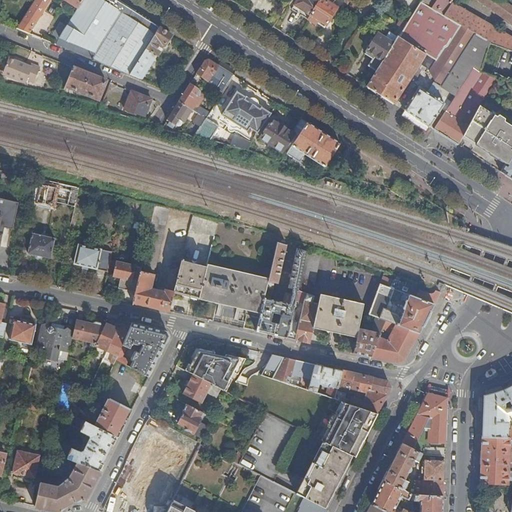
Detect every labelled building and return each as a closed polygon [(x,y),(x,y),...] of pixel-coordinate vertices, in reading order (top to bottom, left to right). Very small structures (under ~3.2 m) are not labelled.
[(51,0),(35,0),(17,29),(29,34),(51,0)] [(115,0),(82,0),(78,8),(67,26),(59,38),(96,53),(92,59),(129,75),(145,49),(159,28),(115,0)] [(298,0),(295,5),(311,15),(320,0),(298,0)] [(320,0),(311,15),(308,19),(315,24),(317,23),(324,28),(337,8),(332,5),(335,0),(320,0)] [(431,0),(427,6),(444,16),(452,4),(455,0),(431,0)] [(503,0),(478,0),(496,12),(511,23),(511,6),(503,0)] [(461,26),(444,16),(427,6),(421,2),(408,23),(407,24),(418,30),(446,46),(447,47),(461,26)] [(511,38),(489,26),(452,4),(444,16),(461,26),(490,43),(511,50),(511,38)] [(407,24),(408,23),(404,21),(403,23),(400,21),(397,26),(399,28),(403,30),(407,24)] [(60,22),(52,35),(58,39),(59,38),(67,26),(60,22)] [(410,44),(418,30),(407,24),(403,30),(399,36),(378,69),(367,87),(394,104),(419,63),(425,54),(410,44)] [(482,55),(490,43),(461,26),(447,47),(446,46),(430,70),(436,81),(441,84),(440,86),(451,93),(448,99),(452,102),(474,68),(482,55)] [(172,36),(159,28),(145,49),(156,56),(157,57),(165,45),(166,46),(172,36)] [(430,70),(446,46),(418,30),(410,44),(425,54),(419,63),(430,70)] [(370,64),(378,69),(399,36),(396,34),(394,36),(390,33),(386,39),(378,34),(365,54),(373,59),(370,64)] [(58,39),(55,44),(92,59),(96,53),(59,38),(58,39)] [(156,56),(145,49),(129,75),(142,79),(156,56)] [(480,72),(480,71),(485,57),(482,55),(474,68),(480,72)] [(39,70),(26,65),(9,58),(4,69),(8,71),(6,75),(21,82),(23,79),(27,80),(34,83),(39,70)] [(217,89),(222,92),(233,75),(209,59),(205,61),(196,74),(208,82),(214,73),(223,79),(217,89)] [(106,81),(73,68),(66,87),(99,100),(106,81)] [(495,77),(494,77),(480,71),(480,72),(474,68),(452,102),(447,110),(446,111),(469,126),(473,118),(495,77)] [(463,136),(505,164),(511,134),(511,77),(509,77),(508,78),(496,74),(494,77),(495,77),(473,118),(469,126),(463,136)] [(179,102),(192,110),(200,115),(205,119),(208,114),(197,107),(195,106),(200,97),(198,96),(201,93),(202,91),(190,84),(179,102)] [(211,85),(207,91),(218,99),(222,92),(217,89),(211,85)] [(434,130),(446,111),(447,110),(442,107),(444,103),(440,100),(443,95),(437,91),(433,97),(419,87),(404,110),(434,130)] [(151,99),(132,92),(124,110),(144,116),(146,113),(147,113),(149,107),(148,107),(151,99)] [(251,126),(259,131),(271,113),(262,107),(259,111),(244,101),(246,98),(237,92),(226,110),(234,115),(233,117),(249,128),(251,126)] [(203,98),(203,95),(201,93),(198,96),(200,97),(195,106),(197,107),(198,107),(203,98)] [(179,102),(167,120),(179,128),(183,122),(184,123),(192,110),(179,102)] [(434,130),(458,145),(463,136),(469,126),(446,111),(434,130)] [(200,127),(197,131),(212,136),(222,120),(209,112),(208,114),(205,119),(202,124),(200,127)] [(197,120),(202,124),(205,119),(200,115),(197,120)] [(299,137),(308,123),(301,118),(292,132),(273,119),(261,137),(283,152),(295,134),(299,137)] [(325,167),(341,144),(308,123),(299,137),(288,154),(301,162),(302,159),(305,161),(306,158),(304,156),(306,154),(325,167)] [(511,134),(505,164),(502,174),(511,181),(511,134)] [(33,178),(29,196),(33,196),(34,193),(36,194),(40,179),(33,178)] [(400,196),(407,186),(398,180),(392,189),(391,190),(400,196)] [(53,205),(57,188),(41,185),(37,202),(53,205)] [(69,202),(76,203),(76,201),(79,188),(72,187),(69,202)] [(79,188),(76,201),(82,203),(86,190),(79,188)] [(0,197),(0,244),(4,227),(13,228),(19,202),(0,197)] [(142,211),(154,214),(156,205),(144,203),(142,211)] [(136,292),(133,303),(169,311),(174,291),(165,288),(165,292),(151,288),(169,208),(156,205),(154,214),(142,267),(136,292)] [(174,291),(200,297),(209,264),(219,219),(193,214),(179,271),(174,291)] [(28,253),(50,258),(55,238),(33,233),(28,253)] [(277,242),(269,278),(268,281),(278,283),(287,245),(277,242)] [(74,264),(108,271),(113,251),(79,244),(74,264)] [(261,311),(256,331),(287,337),(290,325),(299,290),(299,289),(307,252),(297,248),(289,288),(294,289),(290,303),(269,299),(273,284),(268,283),(261,311)] [(308,250),(307,252),(299,289),(311,292),(320,253),(308,250)] [(118,288),(136,292),(142,267),(128,264),(125,263),(117,261),(113,276),(121,277),(118,288)] [(209,264),(200,297),(214,300),(261,311),(268,283),(268,281),(269,278),(256,275),(209,264)] [(385,286),(390,274),(385,272),(380,284),(385,286)] [(434,305),(414,297),(406,294),(404,300),(406,301),(403,309),(393,305),(390,299),(393,289),(385,286),(380,284),(369,314),(377,317),(387,321),(419,333),(434,305)] [(318,304),(313,325),(358,335),(359,329),(358,329),(365,299),(321,290),(318,304)] [(440,292),(436,290),(433,293),(430,294),(428,293),(420,290),(418,295),(415,293),(414,297),(434,305),(440,292)] [(290,325),(287,337),(309,342),(313,325),(318,304),(312,303),(314,296),(308,294),(305,301),(299,327),(290,325)] [(0,336),(4,337),(11,308),(4,306),(4,305),(0,303),(0,336)] [(358,335),(354,353),(371,356),(379,337),(383,328),(387,321),(377,317),(372,332),(359,329),(358,335)] [(36,325),(14,320),(10,339),(32,344),(36,325)] [(105,327),(76,321),(74,332),(73,338),(97,343),(105,327)] [(405,360),(419,333),(387,321),(383,328),(392,333),(389,339),(383,336),(382,338),(379,337),(371,356),(399,363),(405,360)] [(48,322),(42,325),(37,346),(42,347),(40,355),(43,358),(57,362),(57,358),(67,360),(68,357),(73,338),(74,332),(68,327),(64,330),(52,327),(48,322)] [(166,331),(132,323),(128,333),(116,360),(126,365),(129,360),(123,357),(127,347),(131,349),(133,343),(138,346),(141,345),(143,345),(140,351),(138,350),(136,351),(131,360),(132,361),(133,361),(130,368),(149,377),(169,338),(166,331)] [(106,324),(105,327),(97,343),(96,346),(107,351),(117,328),(106,324)] [(128,333),(117,328),(107,351),(104,359),(111,362),(112,358),(116,360),(128,333)] [(192,358),(194,359),(198,351),(215,355),(216,352),(197,348),(192,358)] [(191,365),(188,372),(193,374),(217,387),(224,391),(230,378),(234,372),(240,360),(225,357),(215,355),(198,351),(194,359),(191,365)] [(227,355),(225,357),(240,360),(234,372),(238,374),(246,359),(227,355)] [(315,365),(283,358),(273,378),(289,384),(292,375),(311,379),(315,365)] [(342,371),(315,365),(311,379),(309,390),(317,393),(319,384),(321,385),(322,387),(322,389),(324,390),(325,387),(327,388),(330,386),(331,387),(331,390),(329,389),(327,390),(326,396),(334,399),(335,399),(337,391),(338,385),(342,371)] [(373,378),(342,371),(338,385),(368,392),(368,390),(370,390),(373,378)] [(217,387),(193,374),(183,394),(202,404),(209,390),(214,393),(217,387)] [(224,391),(226,392),(232,380),(230,378),(224,391)] [(387,381),(373,378),(370,390),(368,390),(368,392),(365,402),(352,398),(350,404),(377,413),(391,388),(387,381)] [(73,387),(62,383),(57,407),(67,412),(73,387)] [(511,385),(511,386),(502,390),(494,393),(489,395),(484,396),(482,437),(511,438),(511,426),(508,427),(508,421),(511,416),(511,415),(511,385)] [(103,391),(91,387),(89,392),(101,396),(103,391)] [(346,394),(337,391),(335,399),(343,402),(346,394)] [(423,454),(444,455),(444,448),(424,447),(416,444),(425,426),(426,426),(426,424),(431,424),(431,443),(445,443),(447,398),(428,394),(402,444),(423,454),(422,454),(423,454)] [(14,396),(12,403),(23,406),(24,401),(24,398),(14,396)] [(117,438),(132,410),(110,399),(101,396),(100,400),(107,403),(102,413),(100,412),(99,414),(101,415),(95,426),(117,438)] [(355,458),(377,413),(350,404),(343,402),(335,399),(334,399),(314,437),(325,443),(355,458)] [(23,406),(22,407),(37,410),(38,404),(24,401),(23,406)] [(203,413),(187,405),(182,414),(180,413),(176,420),(178,422),(178,423),(186,427),(185,430),(194,434),(202,419),(200,418),(203,413)] [(300,430),(265,412),(252,438),(248,445),(238,464),(261,476),(273,482),(300,430)] [(100,472),(117,438),(95,426),(71,414),(66,422),(81,430),(81,431),(89,435),(91,435),(91,438),(84,452),(81,453),(71,449),(67,458),(79,463),(100,472)] [(511,438),(482,437),(480,484),(508,485),(510,452),(511,452),(511,445),(510,446),(510,441),(511,441),(511,438)] [(328,511),(355,458),(325,443),(298,495),(328,511)] [(402,444),(384,480),(404,490),(408,482),(404,480),(407,475),(410,476),(411,474),(408,472),(410,472),(411,470),(411,469),(410,468),(414,460),(418,462),(422,454),(423,454),(402,444)] [(51,468),(55,453),(47,450),(44,467),(51,468)] [(34,478),(35,477),(37,466),(40,456),(18,451),(13,473),(34,478)] [(135,463),(129,459),(123,472),(129,475),(135,463)] [(423,495),(443,496),(444,460),(424,460),(424,467),(422,467),(421,473),(424,473),(423,495)] [(85,500),(100,472),(79,463),(70,479),(58,487),(40,483),(35,507),(59,511),(66,507),(70,504),(76,501),(80,501),(85,500)] [(129,475),(154,488),(158,490),(160,486),(156,484),(160,475),(135,463),(129,475)] [(35,477),(41,479),(43,467),(37,466),(35,477)] [(129,475),(123,472),(116,483),(123,487),(147,500),(154,488),(129,475)] [(286,511),(295,494),(273,482),(261,476),(242,511),(286,511)] [(413,495),(404,490),(384,480),(371,505),(386,511),(442,511),(443,496),(423,495),(413,495)] [(326,511),(328,511),(298,495),(294,504),(299,507),(295,511),(326,511)]
